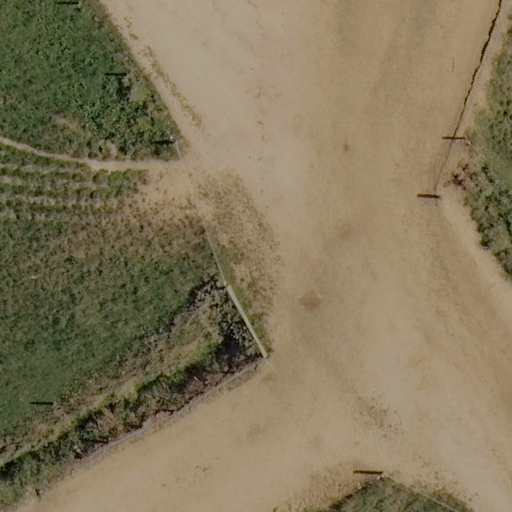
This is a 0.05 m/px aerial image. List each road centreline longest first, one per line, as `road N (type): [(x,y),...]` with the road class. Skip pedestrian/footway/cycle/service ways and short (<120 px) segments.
road 1 (track): [(45,511),(511,241)]
road 2 (track): [(511,101),(438,0)]
